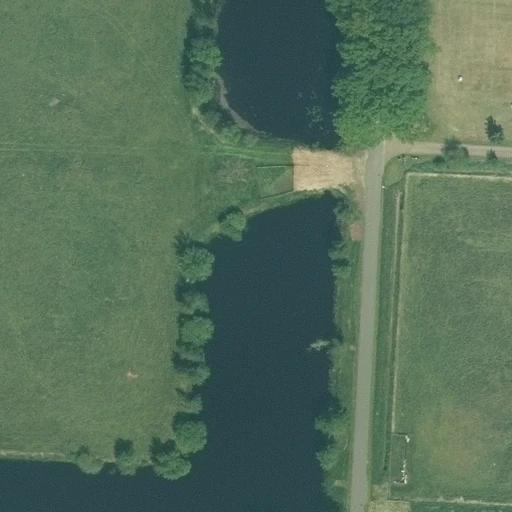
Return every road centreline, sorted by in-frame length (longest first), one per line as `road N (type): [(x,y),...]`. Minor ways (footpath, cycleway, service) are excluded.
road 1 (unclassified): [(355,511),(382,0)]
road 2 (track): [(511,151),(375,145)]
